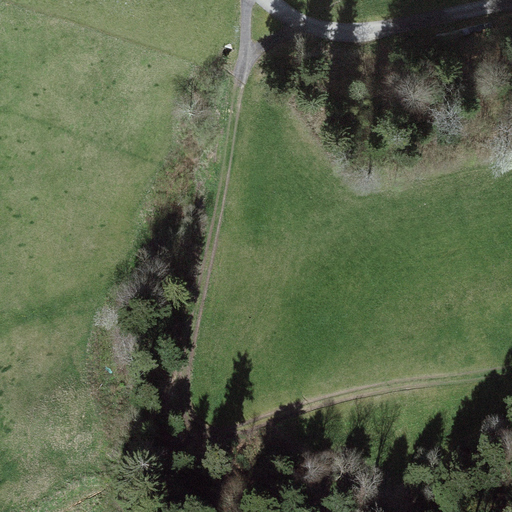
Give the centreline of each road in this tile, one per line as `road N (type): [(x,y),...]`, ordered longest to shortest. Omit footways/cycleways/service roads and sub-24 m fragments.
road 1 (track): [(249,0),(185,380),(189,424),(214,434),(389,385),(511,372)]
road 2 (track): [(511,2),(348,32),(313,27),(268,0)]
